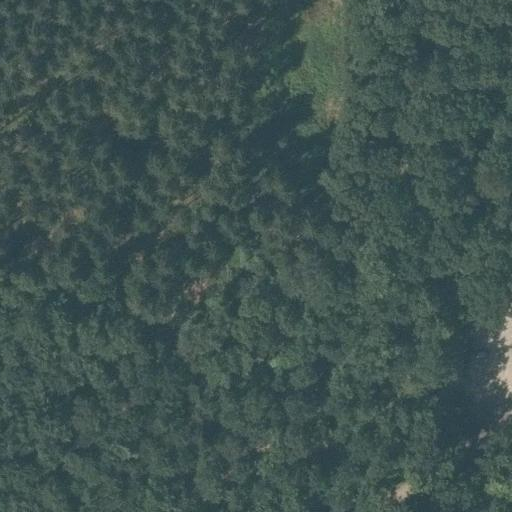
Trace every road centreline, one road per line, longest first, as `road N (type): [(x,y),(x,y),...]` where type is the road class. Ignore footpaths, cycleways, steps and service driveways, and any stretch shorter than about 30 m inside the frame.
road 1 (unknown): [(0,269),(450,380)]
road 2 (track): [(509,0),(455,302),(450,380)]
road 3 (track): [(372,511),(474,442)]
